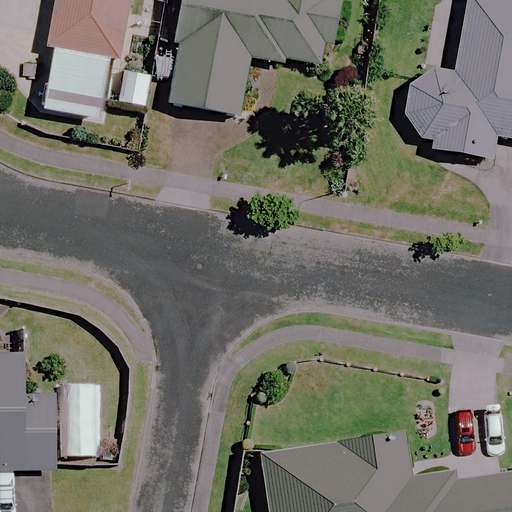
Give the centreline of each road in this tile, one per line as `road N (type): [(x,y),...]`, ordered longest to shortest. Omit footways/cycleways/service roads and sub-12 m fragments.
road 1 (residential): [(205,255),(511,305)]
road 2 (residential): [(205,255),(152,511)]
road 3 (residential): [(0,213),(205,255)]
